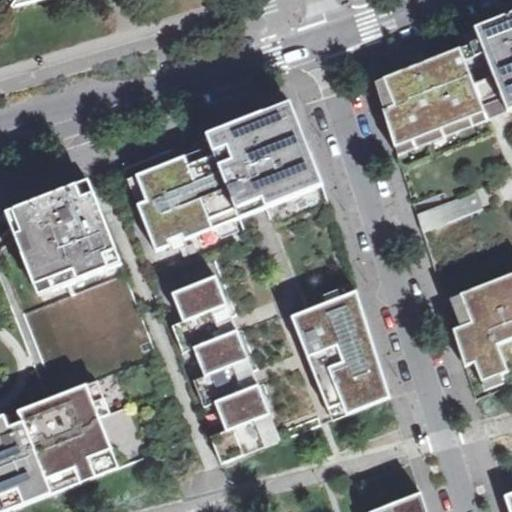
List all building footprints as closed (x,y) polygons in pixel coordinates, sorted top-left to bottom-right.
[(11,0),(13,8),(46,0),(11,0)] [(500,118),(511,114),(511,15),(472,30),(473,33),(483,64),(486,74),(492,93),(500,118)] [(396,158),(486,125),(475,99),(484,95),(492,93),(486,74),(478,77),(468,81),(464,71),(474,67),(483,64),(473,33),(462,37),(459,38),(462,46),(456,48),(454,41),(367,73),(396,158)] [(192,156),(128,181),(137,202),(121,208),(222,465),(391,399),(357,292),(267,329),(226,225),(324,187),(291,103),(234,126),(239,138),(192,156)] [(89,183),(7,215),(12,228),(0,238),(0,278),(49,401),(159,358),(123,269),(89,183)] [(444,327),(458,364),(471,359),(478,376),(499,368),(490,344),(511,336),(511,268),(442,295),(452,324),(444,327)] [(0,511),(10,511),(63,492),(191,441),(159,358),(49,401),(6,418),(0,403),(0,511)] [(426,511),(421,495),(377,511),(426,511)]
